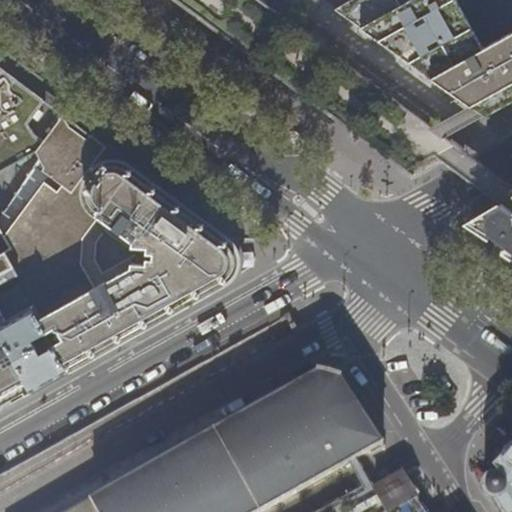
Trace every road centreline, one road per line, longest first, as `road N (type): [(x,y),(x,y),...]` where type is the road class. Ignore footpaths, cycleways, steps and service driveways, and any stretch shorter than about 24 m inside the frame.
road 1 (secondary): [(20,0),(359,247)]
road 2 (tertiary): [(0,447),(359,247)]
road 3 (secondary): [(359,247),(511,364)]
road 4 (residential): [(359,247),(511,154)]
road 5 (residential): [(428,459),(364,354),(355,322)]
road 6 (residential): [(511,368),(428,459)]
